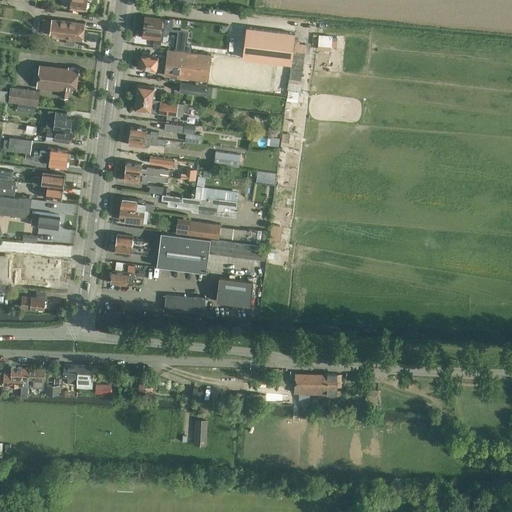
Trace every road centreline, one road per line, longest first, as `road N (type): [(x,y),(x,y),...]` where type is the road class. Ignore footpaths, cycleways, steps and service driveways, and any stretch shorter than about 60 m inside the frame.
road 1 (tertiary): [(79,338),(122,0)]
road 2 (unclassified): [(0,354),(313,367)]
road 3 (tertiary): [(79,338),(313,367)]
road 4 (tertiary): [(313,367),(511,374)]
